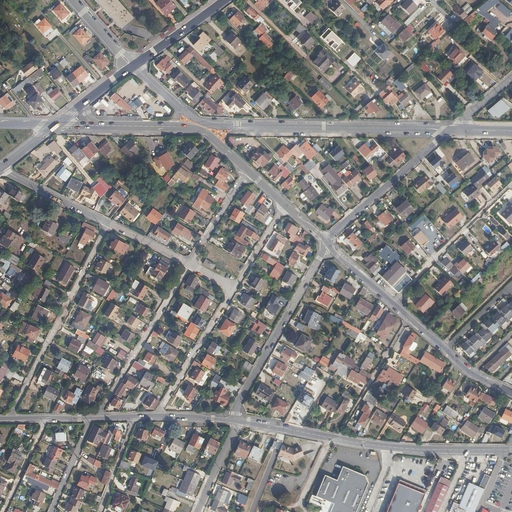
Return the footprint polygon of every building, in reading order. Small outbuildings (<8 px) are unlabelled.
[(94,0),(120,28),(133,17),(117,0),(94,0)] [(166,15),(175,6),(169,0),(159,0),(156,3),(166,15)] [(270,0),(254,0),(256,1),(259,4),(257,6),(261,10),(270,0)] [(298,0),(282,0),(286,3),(288,0),(290,0),(293,2),(289,6),(293,10),(300,2),(298,0)] [(389,4),(392,0),(378,0),(376,3),(382,9),(388,3),(389,4)] [(408,13),(416,5),(409,0),(406,0),(401,6),(408,13)] [(501,3),(497,0),(487,0),(479,6),(474,11),(477,13),(485,18),(489,21),(488,24),(494,29),(499,21),(485,11),(496,2),(499,4),(501,3)] [(337,1),(329,8),(336,15),(344,8),(337,1)] [(353,3),(349,6),(359,16),(363,12),(353,3)] [(507,17),(511,12),(501,3),(499,4),(497,7),(507,17)] [(62,19),(69,13),(60,4),(53,10),(62,19)] [(366,4),(360,9),(362,12),(368,7),(366,4)] [(452,8),(459,16),(462,10),(456,4),(452,8)] [(263,20),(259,15),(259,16),(249,7),(247,10),(252,15),(251,16),(255,20),(257,18),(261,22),(263,20)] [(414,18),(421,11),(418,8),(411,16),(414,18)] [(236,26),(244,18),(237,11),(229,20),(236,26)] [(317,18),(310,11),(305,15),(312,23),(317,18)] [(477,13),(474,11),(468,16),(463,20),(466,24),(473,19),(472,17),(477,13)] [(398,26),(387,15),(380,22),(391,33),(398,26)] [(50,25),(43,18),(40,21),(38,18),(35,21),(37,23),(35,25),(42,32),(50,25)] [(485,27),(481,33),(491,40),(496,32),(487,25),(488,24),(489,21),(485,18),(483,21),(486,23),(484,26),(485,27)] [(304,27),(299,22),(294,27),(299,32),(304,27)] [(439,27),(440,26),(437,22),(428,31),(435,39),(442,31),(439,27)] [(260,23),(258,26),(264,32),(266,30),(260,23)] [(264,32),(258,26),(254,29),(255,30),(253,33),(261,41),(262,41),(268,47),(272,44),(269,41),(271,39),(264,32)] [(82,44),(89,38),(81,28),(80,29),(78,27),(72,32),(82,44)] [(334,50),(342,42),(333,33),(328,28),(320,37),(327,43),(331,39),(334,42),(330,46),(334,50)] [(405,41),(411,35),(405,28),(398,35),(405,41)] [(202,47),(209,39),(202,32),(198,36),(200,38),(196,42),(202,47)] [(298,39),(306,47),(313,40),(305,32),(298,39)] [(239,41),(240,41),(237,38),(231,33),(224,40),(233,48),(239,41)] [(438,39),(428,45),(430,48),(440,42),(438,39)] [(224,51),(214,42),(212,45),(221,54),(224,51)] [(384,44),(376,52),(384,60),(392,52),(384,44)] [(212,68),(190,46),(186,50),(185,49),(177,57),(184,64),(192,56),(188,53),(190,52),(208,70),(209,70),(212,68)] [(451,62),(454,66),(466,54),(458,47),(453,52),(458,56),(451,62)] [(322,71),(334,60),(322,48),(316,54),(320,58),(315,64),(322,71)] [(108,62),(100,53),(92,59),(101,68),(108,62)] [(353,66),(360,59),(354,54),(347,61),(353,66)] [(58,62),(63,68),(70,62),(65,57),(58,62)] [(37,66),(31,59),(20,69),(26,75),(37,66)] [(175,63),(171,60),(167,64),(162,59),(156,66),(161,71),(163,69),(166,72),(167,72),(168,74),(170,71),(169,70),(175,63)] [(418,65),(426,73),(430,69),(422,61),(418,65)] [(482,70),(473,62),(464,73),(474,80),(482,70)] [(72,74),(79,82),(88,75),(81,66),(72,73),(72,74)] [(26,77),(32,83),(44,73),(39,67),(34,71),(26,77)] [(57,83),(63,78),(56,69),(50,74),(57,83)] [(443,84),(451,75),(450,74),(450,73),(445,69),(438,77),(440,79),(439,80),(443,84)] [(184,88),(189,82),(182,75),(182,74),(178,70),(174,74),(172,73),(171,75),(172,76),(171,77),(176,81),(176,80),(184,88)] [(288,72),(283,77),(287,81),(292,75),(288,72)] [(73,87),(79,82),(72,74),(66,79),(73,87)] [(211,94),(223,82),(214,74),(203,87),(211,94)] [(243,92),(252,84),(244,76),(236,85),(243,92)] [(402,89),(405,86),(398,78),(395,80),(402,89)] [(20,89),(26,84),(24,80),(17,85),(20,89)] [(353,96),(357,92),(358,91),(359,91),(363,88),(355,80),(346,89),(353,96)] [(194,81),(185,90),(188,93),(193,98),(192,100),(191,101),(195,104),(203,95),(196,88),(198,85),(194,81)] [(320,84),(327,90),(330,87),(323,81),(320,84)] [(421,99),(430,90),(424,83),(414,92),(421,99)] [(53,102),(62,95),(60,92),(56,88),(48,95),(53,102)] [(272,98),(268,94),(265,91),(263,93),(263,92),(254,102),(262,110),(270,101),(270,100),(272,98)] [(321,108),(327,101),(317,91),(310,98),(321,108)] [(382,91),(378,94),(379,95),(385,104),(389,100),(391,103),(396,99),(395,98),(397,96),(394,92),(392,93),(391,92),(386,96),(384,94),(382,91)] [(134,111),(114,93),(110,97),(116,103),(117,102),(127,111),(126,112),(130,115),(134,111)] [(397,96),(395,98),(396,99),(397,100),(399,102),(402,105),(410,99),(406,93),(403,95),(401,93),(397,96)] [(4,94),(0,96),(0,103),(3,108),(8,108),(14,103),(12,100),(10,102),(4,94)] [(43,101),(36,94),(27,101),(34,108),(43,101)] [(239,108),(244,103),(234,94),(225,104),(229,108),(234,103),(239,108)] [(227,95),(221,100),(223,103),(229,98),(227,95)] [(217,106),(208,98),(206,96),(200,103),(211,113),(216,108),(216,114),(222,114),(222,108),(217,106)] [(291,112),(301,103),(295,96),(288,102),(290,104),(286,107),(291,112)] [(508,108),(511,104),(511,103),(502,97),(487,110),(492,115),(494,114),(497,116),(508,107),(508,108)] [(103,105),(105,108),(108,105),(102,98),(95,105),(99,109),(103,105)] [(132,101),(131,100),(128,102),(133,110),(142,104),(137,98),(132,101)] [(370,101),(363,107),(368,114),(372,111),(374,114),(378,110),(370,101)] [(151,114),(154,111),(149,106),(146,109),(151,114)] [(233,144),(235,138),(229,136),(227,143),(233,144)] [(55,155),(61,150),(53,141),(47,146),(55,155)] [(104,156),(111,150),(107,145),(108,144),(106,141),(97,148),(104,156)] [(129,157),(138,149),(130,141),(121,149),(129,157)] [(289,151),(290,151),(294,156),(296,157),(302,152),(309,159),(317,152),(313,147),(312,148),(305,141),(298,148),(297,147),(295,145),(289,151)] [(366,158),(378,148),(375,145),(374,144),(371,147),(370,145),(367,141),(358,149),(366,158)] [(94,146),(91,142),(81,150),(88,159),(98,150),(94,146)] [(182,152),(190,159),(197,149),(189,143),(182,152)] [(85,156),(75,144),(68,151),(77,162),(85,156)] [(289,151),(283,145),(276,152),(278,155),(278,156),(280,158),(281,157),(283,159),(290,151),(289,151)] [(338,146),(330,154),(336,161),(345,154),(338,146)] [(489,146),(487,149),(495,158),(501,152),(496,146),(489,146)] [(396,165),(401,160),(404,155),(398,148),(389,157),(390,158),(386,162),(391,168),(395,164),(396,165)] [(495,158),(487,149),(483,151),(483,157),(489,164),(495,158)] [(263,161),(265,163),(267,161),(272,156),(269,152),(267,154),(264,152),(262,155),(256,150),(250,157),(258,165),(260,164),(263,161)] [(174,164),(167,152),(158,157),(165,169),(174,164)] [(302,165),(307,170),(322,157),(318,152),(317,152),(309,159),(302,165)] [(474,160),(468,153),(460,159),(466,166),(474,160)] [(354,154),(351,156),(357,164),(360,162),(354,154)] [(216,169),(219,164),(216,163),(218,159),(211,155),(204,165),(211,170),(213,167),(216,169)] [(439,155),(429,163),(435,169),(440,165),(441,167),(446,163),(439,155)] [(72,162),(67,156),(63,161),(67,166),(72,162)] [(296,157),(294,156),(292,158),(298,164),(300,162),(296,157)] [(45,174),(59,160),(57,157),(54,160),(51,158),(40,169),(45,174)] [(297,165),(306,173),(308,171),(307,170),(302,165),(300,162),(298,164),(297,165)] [(285,168),(289,172),(293,169),(286,163),(283,166),(285,168)] [(159,176),(162,173),(154,165),(151,168),(159,176)] [(275,180),(282,173),(281,173),(279,171),(279,170),(274,165),(268,171),(273,176),(272,177),(275,180)] [(328,181),(336,174),(332,169),(329,165),(323,170),(326,174),(323,176),(328,181)] [(369,179),(376,174),(369,165),(362,171),(369,179)] [(65,180),(70,173),(62,167),(57,175),(65,180)] [(193,173),(194,172),(186,167),(183,171),(180,168),(175,175),(182,181),(177,187),(168,181),(166,183),(178,193),(193,173)] [(216,186),(224,191),(227,186),(222,183),(228,174),(224,172),(225,170),(222,168),(221,169),(220,169),(217,174),(215,173),(212,178),(213,179),(214,177),(218,180),(215,185),(216,186)] [(282,173),(285,177),(289,172),(285,168),(281,173),(282,173)] [(484,175),(486,173),(482,168),(477,171),(479,173),(470,180),(473,184),(474,183),(484,175)] [(361,176),(355,169),(346,177),(346,178),(352,184),(361,176)] [(457,180),(451,173),(443,179),(448,186),(457,180)] [(489,177),(486,173),(484,175),(474,183),(475,184),(476,186),(489,177)] [(161,180),(165,183),(170,177),(166,174),(161,180)] [(433,183),(425,174),(412,185),(418,193),(425,188),(426,189),(433,183)] [(112,186),(102,175),(97,180),(107,191),(112,186)] [(290,184),(294,181),(289,176),(281,184),(284,187),(285,186),(288,189),(291,185),(290,184)] [(500,183),(494,177),(486,184),(492,191),(500,183)] [(71,178),(66,186),(77,192),(82,184),(71,178)] [(303,178),(298,182),(305,191),(300,194),(300,196),(303,200),(305,200),(308,197),(310,201),(318,194),(315,191),(316,191),(311,185),(310,186),(303,178)] [(343,181),(348,187),(352,184),(346,178),(343,181)] [(339,194),(347,187),(340,179),(338,181),(336,179),(330,184),(339,194)] [(446,191),(438,182),(434,186),(442,194),(446,191)] [(477,196),(481,194),(474,185),(464,193),(470,200),(476,195),(477,196)] [(14,187),(9,195),(18,201),(23,193),(14,187)] [(9,195),(0,188),(0,203),(2,205),(9,195)] [(199,205),(207,209),(213,199),(206,194),(208,191),(202,188),(192,204),(198,207),(199,205)] [(120,207),(126,199),(116,190),(109,198),(109,199),(111,201),(113,201),(116,203),(120,207)] [(249,214),(254,207),(248,204),(251,200),(250,199),(253,195),(247,191),(239,201),(246,207),(244,211),(249,214)] [(413,209),(406,200),(396,208),(404,217),(413,209)] [(511,201),(500,214),(509,224),(510,223),(511,224),(511,223),(511,201)] [(131,221),(138,213),(127,203),(120,212),(131,221)] [(326,220),(334,210),(329,206),(327,209),(321,204),(315,211),(326,220)] [(255,218),(259,221),(267,209),(263,206),(261,209),(259,208),(256,213),(258,214),(255,218)] [(188,212),(189,210),(186,208),(182,214),(184,215),(183,217),(185,218),(183,221),(188,225),(194,215),(188,212)] [(455,222),(455,223),(463,217),(456,208),(442,220),(449,228),(452,224),(455,222)] [(146,217),(155,224),(162,215),(153,209),(146,217)] [(234,210),(229,218),(238,223),(243,214),(238,210),(237,212),(234,210)] [(393,218),(386,210),(379,216),(381,218),(380,220),(384,225),(393,218)] [(52,235),(57,225),(46,220),(42,229),(52,235)] [(363,223),(371,233),(373,228),(366,220),(363,223)] [(241,225),(257,234),(259,231),(243,221),(240,224),(241,225)] [(86,229),(79,242),(84,245),(88,238),(91,240),(94,233),(93,232),(95,228),(83,222),(81,226),(86,229)] [(296,244),(299,239),(293,235),(298,228),(289,223),(285,230),(291,234),(290,236),(293,238),(292,241),(296,244)] [(155,224),(150,231),(157,236),(158,236),(166,241),(170,234),(155,224)] [(504,229),(499,224),(497,226),(500,229),(498,231),(505,238),(508,235),(503,230),(504,229)] [(254,239),(257,234),(241,225),(233,239),(240,243),(242,239),(245,234),(254,239)] [(189,240),(193,233),(183,227),(180,234),(189,240)] [(309,233),(311,233),(308,230),(306,228),(299,239),(296,244),(294,248),(301,252),(300,254),(305,256),(307,251),(305,250),(306,249),(303,248),(304,246),(302,245),(309,233)] [(66,242),(71,233),(63,229),(58,238),(66,242)] [(17,248),(23,239),(8,230),(5,235),(4,234),(0,240),(0,241),(8,246),(10,244),(17,248)] [(355,248),(361,243),(352,232),(346,238),(355,248)] [(421,232),(414,238),(422,246),(429,240),(421,232)] [(367,240),(370,243),(377,236),(374,233),(367,240)] [(394,235),(392,233),(387,237),(394,246),(396,244),(391,238),(394,235)] [(280,243),(282,240),(276,236),(268,249),(275,253),(281,243),(280,243)] [(499,245),(494,240),(491,238),(488,241),(488,242),(483,247),(490,255),(495,250),(496,251),(500,247),(499,245)] [(122,254),(127,246),(115,239),(113,243),(111,242),(109,247),(122,254)] [(407,253),(415,246),(408,239),(401,246),(407,253)] [(465,240),(457,248),(465,255),(473,247),(465,240)] [(245,248),(234,242),(232,246),(228,244),(225,250),(238,258),(241,254),(242,252),(245,248)] [(382,275),(396,291),(410,278),(404,271),(405,270),(397,261),(401,257),(395,251),(394,252),(387,244),(380,251),(393,265),(382,275)] [(11,263),(16,266),(19,259),(10,253),(6,260),(7,261),(11,263)] [(40,262),(43,257),(36,253),(28,266),(37,271),(41,263),(40,262)] [(284,267),(277,262),(264,253),(261,258),(274,266),(269,276),(277,280),(284,267)] [(291,266),(292,267),(298,256),(294,253),(293,257),(290,255),(288,260),(290,261),(288,265),(291,266)] [(375,263),(378,260),(374,256),(372,257),(370,255),(367,257),(366,256),(364,258),(367,262),(365,265),(372,272),(378,267),(375,263)] [(110,259),(104,256),(102,260),(101,259),(99,263),(97,266),(96,265),(94,269),(105,274),(110,264),(108,263),(110,259)] [(171,260),(162,256),(149,277),(153,280),(155,278),(159,280),(162,276),(171,260)] [(0,260),(5,263),(2,267),(6,270),(9,265),(11,263),(7,261),(6,260),(2,257),(0,258),(0,260)] [(487,266),(492,263),(488,257),(484,261),(487,266)] [(213,268),(216,264),(206,259),(204,262),(213,268)] [(458,271),(446,259),(442,263),(453,275),(458,271)] [(456,262),(453,265),(462,274),(470,266),(463,259),(460,262),(459,261),(457,263),(456,262)] [(21,269),(17,266),(16,266),(11,263),(9,265),(11,267),(6,274),(10,275),(12,274),(14,272),(16,270),(20,272),(21,269)] [(65,285),(74,268),(66,263),(56,280),(65,285)] [(333,283),(340,271),(332,267),(325,278),(333,283)] [(27,284),(31,278),(25,274),(23,277),(20,275),(13,284),(20,289),(26,283),(27,284)] [(295,289),(300,280),(291,274),(285,284),(295,289)] [(482,277),(483,276),(481,274),(478,278),(483,283),(486,280),(482,277)] [(192,288),(197,280),(189,275),(185,283),(192,288)] [(258,291),(265,281),(255,275),(249,285),(258,291)] [(441,295),(453,283),(446,276),(434,288),(441,295)] [(410,278),(396,291),(397,292),(411,280),(410,278)] [(105,290),(108,285),(98,279),(92,289),(106,297),(109,291),(105,290)] [(139,281),(135,279),(131,286),(135,289),(131,294),(141,300),(149,287),(144,283),(139,281)] [(467,288),(468,287),(467,286),(468,284),(464,279),(459,283),(462,286),(461,287),(464,290),(466,288),(467,288)] [(48,290),(50,287),(44,283),(41,287),(37,285),(32,296),(43,302),(49,291),(48,290)] [(195,290),(187,285),(185,289),(192,294),(195,290)] [(349,285),(345,294),(350,297),(355,288),(349,285)] [(327,294),(329,289),(323,286),(321,290),(323,290),(320,295),(319,294),(315,300),(326,307),(331,299),(325,296),(326,293),(327,294)] [(117,290),(113,288),(106,299),(111,302),(115,295),(114,295),(117,290)] [(198,292),(207,297),(209,294),(200,288),(198,292)] [(84,292),(77,305),(87,310),(91,301),(88,299),(89,295),(84,292)] [(0,303),(5,307),(11,300),(1,293),(0,294),(0,303)] [(255,299),(244,293),(240,298),(242,299),(240,302),(250,308),(255,299)] [(271,294),(264,310),(275,314),(279,305),(277,304),(279,298),(271,294)] [(427,308),(433,302),(425,294),(415,304),(422,311),(426,307),(427,308)] [(200,295),(194,306),(198,309),(203,312),(209,301),(200,295)] [(372,305),(360,298),(355,306),(367,314),(372,305)] [(115,303),(111,302),(103,314),(112,319),(114,316),(116,317),(119,312),(117,311),(119,307),(115,303)] [(467,308),(461,303),(458,305),(455,303),(449,308),(452,311),(451,312),(457,318),(464,311),(464,310),(467,308)] [(144,317),(148,309),(140,304),(136,312),(144,317)] [(177,314),(185,319),(186,319),(192,310),(183,304),(177,314)] [(43,321),(48,311),(37,305),(32,316),(43,321)] [(509,319),(511,315),(511,306),(509,308),(506,305),(501,311),(503,313),(508,318),(509,319)] [(377,306),(372,314),(378,317),(383,309),(377,306)] [(234,309),(229,318),(237,322),(242,314),(234,309)] [(313,321),(316,314),(307,309),(303,320),(311,325),(313,321)] [(77,329),(75,333),(79,335),(82,337),(85,333),(78,328),(79,325),(84,327),(89,315),(80,311),(74,323),(72,322),(70,326),(77,329)] [(177,314),(172,311),(170,314),(175,317),(176,316),(184,321),(185,319),(177,314)] [(500,326),(508,318),(503,313),(501,315),(498,312),(492,318),(494,319),(499,325),(500,326)] [(396,318),(388,313),(376,333),(383,337),(382,338),(385,339),(396,318)] [(135,329),(141,320),(131,314),(129,317),(132,318),(128,325),(135,329)] [(196,320),(193,318),(191,322),(196,325),(199,327),(203,321),(198,317),(196,320)] [(228,335),(234,325),(225,319),(218,330),(228,335)] [(491,332),(499,325),(494,319),(492,322),(488,319),(483,324),(488,329),(491,332)] [(261,333),(266,325),(259,320),(256,323),(254,326),(255,327),(252,332),(259,336),(261,333)] [(198,330),(198,329),(194,327),(196,325),(191,322),(183,334),(188,337),(189,336),(193,339),(198,330)] [(21,333),(34,339),(39,330),(26,323),(21,333)] [(491,332),(488,329),(486,331),(483,328),(477,334),(479,336),(484,340),(485,342),(493,334),(491,332)] [(129,342),(134,334),(131,332),(126,329),(118,342),(124,345),(126,341),(129,342)] [(90,341),(97,345),(103,335),(96,331),(90,341)] [(176,346),(181,338),(172,333),(167,341),(176,346)] [(399,354),(417,364),(418,362),(419,360),(408,353),(410,350),(408,349),(409,348),(412,350),(414,350),(417,345),(416,343),(413,341),(416,336),(411,333),(410,335),(407,339),(405,338),(404,341),(405,342),(403,346),(404,347),(399,354)] [(304,352),(311,340),(302,334),(295,346),(304,352)] [(82,337),(79,335),(76,341),(72,339),(68,348),(76,352),(80,343),(83,344),(85,339),(82,337)] [(484,340),(479,336),(477,338),(474,335),(469,340),(470,342),(475,347),(476,348),(484,340)] [(101,351),(103,349),(97,345),(90,341),(88,340),(86,345),(91,348),(95,350),(97,348),(101,351)] [(229,351),(213,340),(206,350),(211,353),(212,351),(216,353),(220,347),(228,353),(229,351)] [(251,354),(257,344),(250,340),(243,350),(251,354)] [(475,347),(470,342),(468,344),(465,341),(460,347),(468,355),(475,347)] [(166,343),(163,349),(165,351),(163,354),(164,355),(164,356),(172,361),(179,351),(166,343)] [(24,361),(29,351),(20,346),(20,345),(19,344),(13,356),(24,361)] [(125,362),(128,358),(127,357),(128,355),(111,344),(107,351),(125,362)] [(292,351),(286,348),(285,351),(282,350),(280,354),(288,358),(292,351)] [(492,371),(511,353),(506,348),(488,366),(492,371)] [(149,351),(144,359),(151,364),(157,356),(149,351)] [(444,364),(424,353),(419,360),(418,362),(438,373),(444,364)] [(99,365),(111,372),(114,367),(113,366),(116,361),(106,354),(99,365)] [(209,369),(215,359),(207,354),(201,363),(209,369)] [(328,367),(336,372),(341,363),(343,359),(337,355),(332,364),(331,364),(328,367)] [(348,367),(352,369),(357,372),(360,367),(353,363),(352,359),(346,355),(343,359),(341,363),(348,367)] [(357,372),(368,379),(371,375),(365,371),(372,359),(367,356),(360,367),(357,372)] [(61,358),(54,373),(62,377),(70,362),(61,358)] [(139,358),(137,362),(144,366),(146,362),(139,358)] [(158,359),(153,366),(160,370),(164,364),(158,359)] [(134,360),(132,364),(144,371),(146,368),(144,366),(137,362),(134,360)] [(194,360),(192,364),(195,367),(189,377),(198,382),(204,372),(198,368),(200,364),(194,360)] [(247,371),(252,364),(246,361),(242,368),(247,371)] [(281,376),(286,366),(278,361),(272,371),(281,376)] [(84,379),(91,365),(87,363),(86,365),(84,363),(83,365),(79,364),(74,374),(84,379)] [(341,363),(336,372),(343,376),(348,367),(341,363)] [(0,380),(2,381),(9,369),(1,365),(0,367),(0,380)] [(308,381),(313,370),(303,366),(299,377),(308,381)] [(38,384),(43,387),(44,386),(51,372),(46,369),(38,384)] [(358,379),(366,383),(368,379),(357,372),(352,369),(348,376),(356,382),(358,379)] [(382,369),(379,374),(389,380),(389,381),(392,383),(396,385),(402,376),(395,371),(394,372),(388,369),(386,372),(382,369)] [(140,382),(150,389),(154,384),(150,381),(153,376),(146,372),(140,382)] [(379,374),(377,378),(384,382),(382,384),(381,384),(376,391),(381,394),(384,388),(389,381),(389,380),(379,374)] [(121,382),(115,393),(118,395),(121,389),(123,391),(127,385),(133,389),(138,380),(129,375),(124,383),(121,382)] [(450,391),(456,383),(447,378),(442,386),(450,391)] [(392,383),(389,381),(384,388),(388,390),(392,383)] [(267,399),(272,391),(259,383),(254,392),(267,399)] [(79,396),(76,403),(93,403),(93,395),(96,389),(88,385),(83,396),(79,396)] [(185,390),(180,387),(176,394),(181,397),(182,394),(188,398),(187,399),(190,401),(197,390),(188,385),(185,390)] [(54,400),(58,391),(47,386),(43,395),(54,400)] [(416,391),(408,386),(403,395),(412,400),(416,391)] [(475,403),(478,398),(482,393),(471,386),(465,396),(475,403)] [(225,404),(228,396),(224,394),(226,389),(221,387),(219,391),(216,390),(212,398),(220,402),(220,405),(223,406),(225,404)] [(346,390),(334,409),(337,411),(337,410),(342,412),(349,399),(345,397),(348,391),(346,390)] [(69,400),(75,404),(76,403),(79,396),(80,395),(74,392),(73,394),(67,391),(63,399),(68,401),(69,400)] [(142,391),(137,398),(141,401),(146,394),(142,391)] [(149,391),(142,402),(153,409),(158,401),(150,396),(151,394),(152,393),(149,391)] [(302,396),(300,401),(308,406),(314,397),(305,392),(302,396)] [(367,401),(374,405),(375,404),(373,403),(374,400),(368,396),(369,394),(366,392),(363,398),(367,401)] [(496,399),(485,394),(483,399),(494,405),(496,399)] [(117,400),(118,399),(115,397),(111,404),(118,408),(121,403),(117,400)] [(336,402),(327,397),(321,405),(331,411),(336,402)] [(58,399),(53,409),(58,411),(60,408),(62,409),(65,403),(58,399)] [(283,414),(288,405),(277,399),(272,408),(283,414)] [(358,422),(362,424),(374,405),(367,401),(361,410),(364,411),(358,422)] [(425,413),(429,406),(425,403),(420,410),(425,413)] [(452,418),(456,412),(447,406),(443,412),(452,418)] [(488,422),(494,413),(484,407),(478,415),(488,422)] [(387,415),(376,409),(370,419),(380,425),(387,415)] [(511,420),(511,411),(505,409),(505,410),(502,409),(499,416),(501,417),(501,418),(511,422),(511,420)] [(392,413),(388,421),(392,423),(390,425),(400,431),(406,422),(392,413)] [(411,424),(423,432),(429,423),(417,416),(411,424)] [(440,434),(450,420),(445,417),(439,426),(434,422),(431,427),(440,434)] [(477,437),(482,428),(479,426),(478,428),(466,420),(460,429),(472,437),(473,435),(477,437)] [(504,430),(492,425),(488,432),(500,438),(504,430)] [(105,439),(107,434),(102,432),(103,431),(95,427),(88,441),(96,445),(99,440),(102,442),(104,438),(105,439)] [(113,429),(110,427),(107,434),(105,439),(102,444),(107,446),(111,435),(113,429)] [(120,429),(116,427),(113,434),(116,435),(115,439),(116,439),(117,438),(118,438),(119,436),(120,437),(122,433),(119,431),(120,429)] [(155,428),(152,434),(152,435),(155,437),(157,434),(162,437),(164,432),(155,428)] [(146,440),(147,440),(149,436),(147,435),(148,432),(139,429),(137,433),(135,437),(146,441),(146,440)] [(59,441),(59,443),(62,442),(62,441),(65,441),(65,433),(56,434),(56,441),(59,441)] [(199,449),(204,439),(194,435),(187,449),(193,453),(195,451),(193,449),(194,447),(199,449)] [(181,453),(186,444),(176,438),(171,448),(181,453)] [(216,442),(211,439),(205,450),(214,454),(218,445),(215,444),(216,442)] [(240,443),(235,454),(245,459),(250,447),(240,443)] [(293,448),(282,444),(278,455),(293,461),(304,456),(299,446),(293,448)] [(61,454),(63,450),(52,445),(47,457),(55,461),(58,456),(59,453),(61,454)] [(110,449),(102,445),(97,455),(106,460),(108,454),(110,449)] [(262,450),(254,447),(249,456),(257,460),(262,450)] [(20,456),(21,453),(14,449),(9,459),(12,460),(10,463),(7,470),(13,473),(16,466),(15,465),(16,462),(18,463),(21,457),(20,456)] [(137,465),(141,455),(131,451),(127,461),(137,465)] [(158,461),(145,456),(141,465),(154,470),(158,461)] [(55,465),(56,461),(55,461),(47,457),(42,469),(50,473),(51,470),(53,470),(55,465)] [(93,465),(100,468),(103,463),(95,460),(95,461),(93,465)] [(129,464),(121,461),(119,468),(126,471),(129,464)] [(35,466),(30,463),(24,475),(29,477),(35,466)] [(356,511),(369,482),(366,475),(343,466),(337,480),(325,474),(317,496),(329,501),(324,511),(356,511)] [(188,482),(196,486),(201,476),(194,473),(196,470),(189,467),(187,470),(192,472),(188,482)] [(240,482),(241,480),(243,475),(240,474),(229,470),(228,473),(226,472),(222,483),(231,486),(233,480),(240,482)] [(102,483),(107,485),(111,473),(105,471),(101,483),(102,483)] [(433,511),(447,478),(436,474),(419,511),(433,511)] [(484,490),(486,484),(489,476),(485,475),(480,487),(469,482),(459,505),(454,502),(450,511),(461,511),(463,508),(471,511),(474,511),(478,503),(484,490)] [(129,490),(136,493),(139,486),(136,484),(138,477),(134,476),(132,481),(130,480),(128,485),(130,486),(129,490)] [(47,491),(49,487),(37,481),(29,477),(27,482),(47,491)] [(51,482),(38,477),(37,481),(49,487),(57,490),(60,484),(52,480),(51,482)] [(88,478),(83,477),(80,486),(88,489),(90,483),(89,483),(91,478),(88,477),(88,478)] [(251,490),(256,480),(250,478),(248,481),(250,482),(247,488),(251,490)] [(193,493),(196,486),(188,482),(184,493),(180,492),(180,490),(177,489),(176,493),(185,497),(186,494),(192,496),(193,493)] [(395,511),(406,486),(397,482),(384,511),(395,511)] [(415,511),(424,493),(406,486),(395,511),(415,511)] [(80,501),(85,491),(75,487),(71,497),(73,498),(80,501)] [(176,493),(166,489),(163,496),(166,496),(164,501),(167,502),(165,508),(173,511),(176,505),(177,501),(173,499),(176,493)] [(219,489),(215,499),(224,502),(228,492),(219,489)] [(42,502),(45,494),(36,490),(35,493),(33,493),(31,498),(37,500),(34,507),(40,509),(43,503),(42,502)] [(245,505),(249,496),(240,493),(237,501),(245,505)] [(125,511),(129,499),(118,494),(113,507),(125,511)] [(79,508),(82,502),(80,501),(73,498),(71,504),(68,503),(65,510),(70,511),(78,511),(80,508),(79,508)] [(224,502),(215,499),(212,508),(211,510),(216,511),(226,511),(228,509),(222,507),(224,502)]
